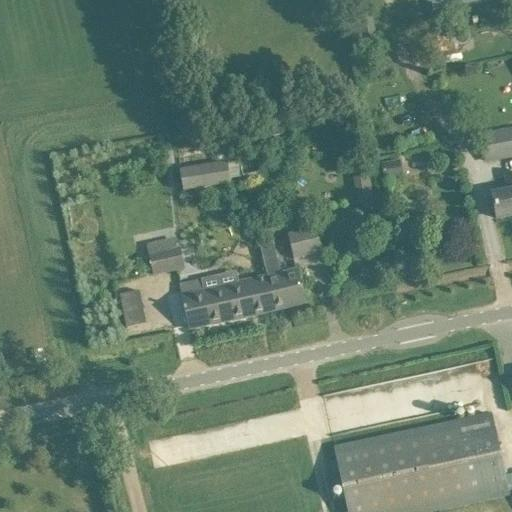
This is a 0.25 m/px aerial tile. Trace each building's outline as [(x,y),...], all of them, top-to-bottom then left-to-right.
[(374,35),(371,23),(366,0),(345,0),(354,39),(374,35)] [(511,129),(501,132),(481,136),(486,161),(511,155),(511,129)] [(401,161),(382,164),(385,180),(403,177),(401,161)] [(227,163),(180,171),(184,192),(204,189),(230,184),(227,163)] [(264,173),(243,176),(244,182),(265,179),(264,173)] [(509,192),(493,195),(498,219),(511,215),(511,174),(506,176),(509,192)] [(372,194),(356,197),(358,207),(374,204),(372,194)] [(315,229),(287,235),(293,259),(320,252),(315,229)] [(148,244),(150,254),(154,274),(183,268),(179,248),(177,249),(175,239),(148,244)] [(267,277),(276,311),(305,304),(297,270),(280,274),(273,243),(260,246),(267,277)] [(242,319),(276,311),(267,277),(203,291),(201,281),(181,285),(190,329),(242,319)] [(428,511),(508,495),(495,434),(491,415),(332,448),(345,511),(428,511)]
